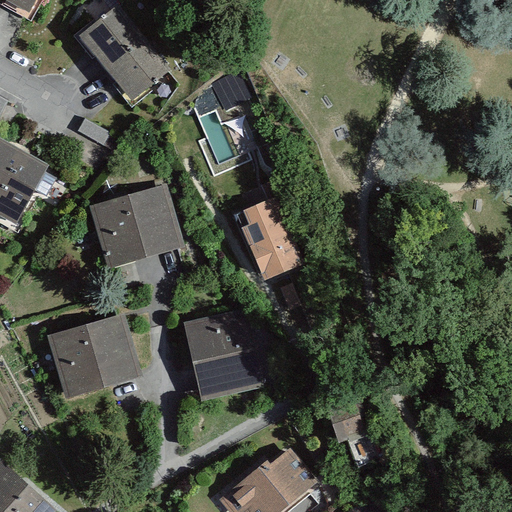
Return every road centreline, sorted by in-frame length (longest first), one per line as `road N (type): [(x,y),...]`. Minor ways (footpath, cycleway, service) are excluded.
road 1 (unknown): [(171,465),(247,429),(277,397),(281,343),(271,290)]
road 2 (unknown): [(171,465),(158,308)]
